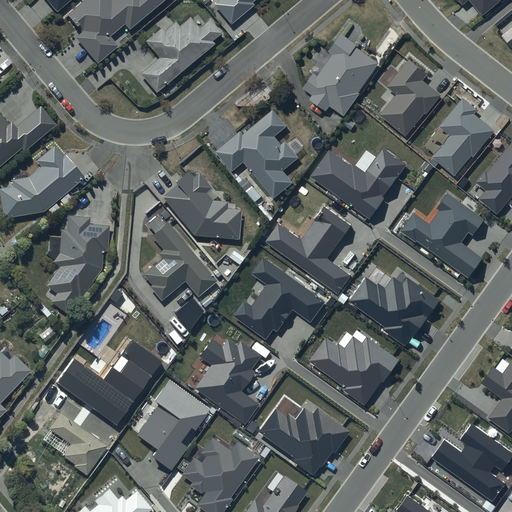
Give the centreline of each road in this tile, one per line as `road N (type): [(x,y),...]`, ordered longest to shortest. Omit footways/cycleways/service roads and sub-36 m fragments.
road 1 (residential): [(319,0),(179,118),(142,131),(93,118),(0,10)]
road 2 (residential): [(338,511),(511,271)]
road 3 (residential): [(411,0),(511,88)]
